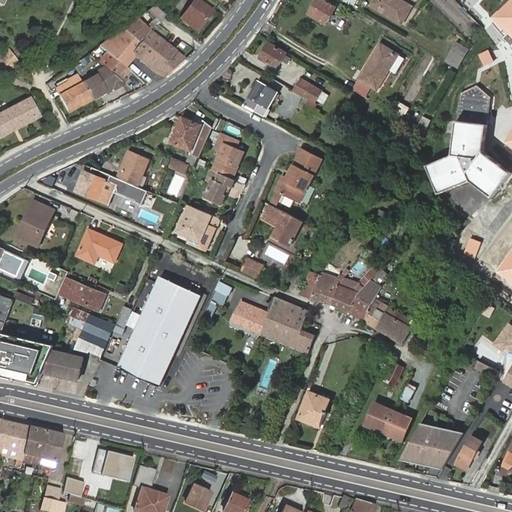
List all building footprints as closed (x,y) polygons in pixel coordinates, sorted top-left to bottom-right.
[(212,11),(197,0),(195,0),(182,19),(198,31),(212,11)] [(321,0),(316,0),(308,14),(324,23),(325,21),(327,21),(335,8),(321,0)] [(373,0),(371,4),(402,23),(412,7),(400,0),(373,0)] [(511,0),(494,18),(511,36),(511,0)] [(157,5),(146,11),(154,25),(165,18),(157,5)] [(151,30),(135,18),(122,27),(140,43),(151,30)] [(140,43),(122,27),(100,44),(107,51),(125,68),(136,56),(132,53),(140,43)] [(169,45),(151,30),(140,43),(132,53),(136,56),(156,74),(166,62),(162,57),(169,45)] [(444,61),(453,67),(465,47),(456,41),(444,61)] [(267,42),(259,57),(271,64),(273,60),(279,63),(285,53),(267,42)] [(379,43),(358,77),(377,88),(398,54),(379,43)] [(185,58),(169,45),(162,57),(166,62),(156,74),(164,76),(185,58)] [(18,61),(8,49),(0,58),(0,61),(10,69),(18,61)] [(125,68),(107,51),(98,61),(106,67),(117,77),(120,80),(123,76),(120,73),(125,68)] [(106,67),(80,78),(83,83),(91,97),(114,89),(117,92),(125,83),(120,80),(117,77),(106,67)] [(83,83),(80,78),(77,72),(68,77),(69,79),(55,87),(66,110),(80,103),(81,105),(92,100),(91,97),(83,83)] [(317,98),(321,91),(300,78),(293,89),(315,102),(317,98)] [(248,96),(242,107),(253,112),(258,103),(268,108),(277,92),(257,81),(252,90),(255,92),(251,98),(248,96)] [(328,96),(321,91),(317,98),(324,101),(328,96)] [(42,117),(31,97),(0,112),(0,137),(0,138),(42,117)] [(397,102),(391,112),(402,118),(407,108),(397,102)] [(300,112),(324,126),(328,119),(318,113),(320,111),(315,107),(313,110),(304,105),(300,112)] [(428,129),(431,119),(423,116),(419,126),(428,129)] [(188,153),(198,157),(211,127),(203,121),(201,125),(182,118),(170,143),(190,151),(188,153)] [(508,176),(482,154),(485,125),(455,121),(451,156),(425,167),(436,194),(468,182),(490,199),(508,176)] [(211,164),(232,173),(236,165),(234,164),(240,151),(233,147),(236,141),(219,134),(213,148),(219,151),(216,158),(215,157),(211,164)] [(287,177),(284,175),(277,191),(278,191),(274,198),(280,201),(283,194),(299,202),(321,158),(303,149),(301,151),(290,172),(287,177)] [(129,151),(118,178),(137,186),(149,158),(129,151)] [(191,164),(174,157),(170,167),(186,175),(191,164)] [(83,171),(75,191),(108,204),(113,192),(141,204),(147,190),(137,186),(118,178),(92,167),(89,174),(83,171)] [(229,186),(232,179),(217,172),(211,169),(207,177),(211,179),(209,183),(203,197),(219,205),(224,194),(222,192),(225,185),(227,186),(229,186)] [(147,190),(150,192),(153,193),(160,178),(149,173),(144,183),(148,185),(147,190)] [(168,192),(176,195),(183,179),(175,176),(168,192)] [(173,208),(176,201),(165,197),(163,204),(173,208)] [(180,200),(168,228),(193,239),(197,230),(200,231),(203,224),(207,225),(212,214),(180,200)] [(38,213),(41,206),(32,202),(17,239),(37,248),(50,219),(38,213)] [(303,221),(271,204),(264,219),(278,226),(273,237),(290,245),(292,242),(293,243),(295,239),(294,238),(303,221)] [(383,204),(374,218),(386,225),(395,211),(383,204)] [(53,212),(41,206),(38,213),(50,219),(53,212)] [(88,229),(78,253),(96,261),(99,254),(114,260),(122,242),(88,229)] [(465,254),(477,257),(481,240),(469,237),(465,254)] [(511,246),(493,272),(511,285),(511,246)] [(0,269),(11,274),(15,264),(2,257),(5,251),(0,248),(0,269)] [(245,257),(239,270),(257,278),(260,271),(251,266),(253,261),(245,257)] [(369,280),(381,268),(377,265),(373,269),(372,268),(360,282),(364,286),(369,280)] [(381,270),(373,279),(378,284),(386,275),(381,270)] [(310,271),(300,296),(311,299),(319,278),(320,275),(310,271)] [(337,277),(322,271),(320,275),(319,278),(334,283),(337,277)] [(319,278),(311,299),(331,306),(339,286),(343,278),(343,277),(338,275),(337,277),(334,283),(319,278)] [(159,277),(117,367),(158,387),(202,296),(159,277)] [(354,290),(359,285),(358,284),(343,278),(339,286),(354,290)] [(81,279),(80,283),(94,290),(96,285),(81,279)] [(348,312),(362,320),(373,301),(376,296),(381,287),(369,280),(364,286),(363,287),(348,312)] [(94,290),(80,283),(73,281),(66,296),(99,310),(105,295),(94,290)] [(214,289),(215,289),(227,295),(229,296),(232,288),(218,282),(214,289)] [(124,294),(127,286),(119,283),(116,292),(124,294)] [(354,290),(339,286),(331,306),(348,312),(363,287),(359,285),(354,290)] [(215,289),(210,301),(216,303),(222,306),(227,295),(215,289)] [(0,333),(1,333),(7,316),(13,301),(0,295),(0,333)] [(105,295),(99,310),(104,313),(111,297),(105,295)] [(308,352),(315,334),(302,329),(309,311),(275,297),(269,312),(261,334),(308,352)] [(216,303),(210,301),(204,316),(211,318),(216,306),(215,306),(216,303)] [(362,320),(376,329),(387,307),(379,303),(378,305),(373,301),(362,320)] [(261,335),(261,334),(269,312),(241,302),(230,322),(261,335)] [(491,318),(496,308),(487,304),(482,313),(491,318)] [(125,306),(115,330),(123,333),(133,309),(125,306)] [(387,307),(376,329),(401,344),(411,327),(407,324),(410,318),(387,306),(387,307)] [(86,351),(101,358),(115,325),(75,307),(68,323),(84,330),(75,348),(86,351)] [(228,326),(259,340),(261,335),(230,322),(228,326)] [(508,347),(511,349),(511,324),(511,325),(497,345),(506,351),(508,347)] [(0,333),(0,373),(38,383),(43,372),(52,352),(53,350),(54,347),(1,333),(0,333)] [(52,352),(43,372),(77,380),(82,357),(58,351),(58,353),(52,352)] [(478,361),(475,368),(495,378),(498,371),(478,361)] [(403,367),(393,362),(384,382),(393,387),(403,367)] [(410,403),(417,387),(408,383),(401,399),(410,403)] [(308,390),(298,417),(306,421),(307,418),(320,423),(329,399),(308,390)] [(365,425),(382,432),(393,410),(375,402),(365,425)] [(393,410),(382,432),(402,440),(411,418),(393,410)] [(1,419),(0,424),(0,448),(23,454),(24,454),(42,459),(48,430),(30,426),(1,419)] [(466,431),(422,421),(401,459),(443,469),(466,431)] [(64,434),(48,430),(42,459),(57,463),(64,434)] [(483,440),(473,434),(471,439),(470,438),(455,462),(467,469),(483,440)] [(89,457),(85,471),(127,482),(134,458),(99,448),(96,458),(89,457)] [(159,511),(165,497),(148,492),(155,471),(146,467),(145,468),(137,466),(131,487),(139,490),(132,511),(159,511)] [(79,481),(66,477),(62,492),(75,496),(79,481)] [(41,510),(50,511),(55,511),(62,482),(49,479),(41,510)] [(75,496),(79,497),(84,482),(79,481),(75,496)] [(195,482),(186,499),(202,507),(211,489),(195,482)] [(241,511),(247,499),(229,492),(222,510),(225,511),(241,511)] [(349,499),(343,498),(338,508),(344,510),(349,499)] [(373,511),(376,506),(357,500),(351,511),(373,511)]
